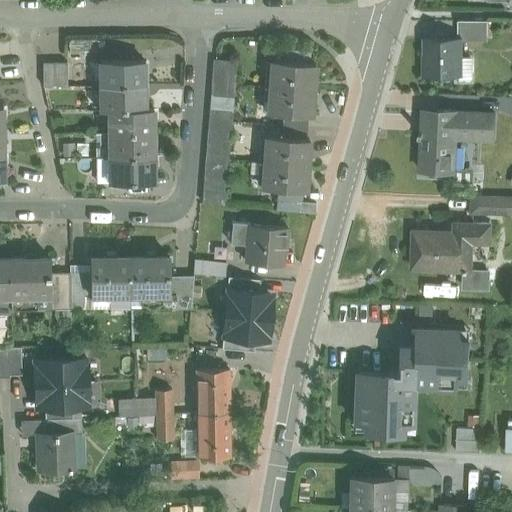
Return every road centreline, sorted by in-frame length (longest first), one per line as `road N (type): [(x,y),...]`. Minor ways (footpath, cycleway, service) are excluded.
road 1 (tertiary): [(386,37),(275,450)]
road 2 (residential): [(0,210),(184,214),(204,13)]
road 3 (unclassified): [(511,462),(275,450)]
road 4 (residential): [(386,37),(306,17),(204,13)]
road 5 (residential): [(159,13),(0,16)]
